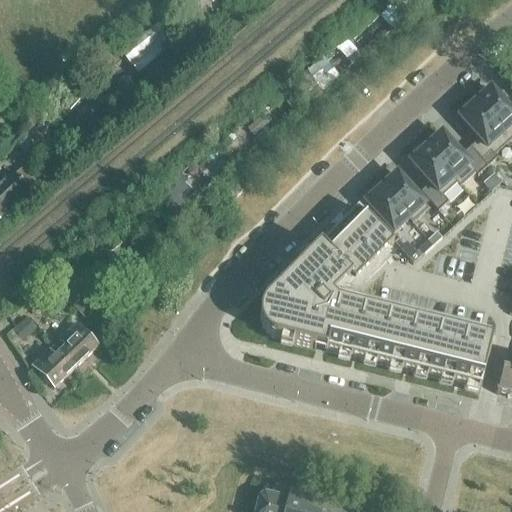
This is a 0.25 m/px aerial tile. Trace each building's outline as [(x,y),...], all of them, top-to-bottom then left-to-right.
[(191,51),(200,61),(211,52),(201,42),(191,51)] [(490,90),(474,105),(509,143),(511,140),(511,110),(510,112),(490,90)] [(462,115),(459,118),(479,140),(470,149),(487,168),(497,159),(495,156),(509,143),(474,105),(471,107),(470,106),(461,114),(462,115)] [(441,135),(424,150),(456,185),(459,188),(474,175),(477,177),(487,168),(470,149),(461,157),(441,135)] [(410,163),(409,164),(429,186),(420,194),(438,213),(448,204),(442,197),(456,185),(424,150),(410,163)] [(383,187),(380,190),(408,222),(411,225),(428,210),(396,175),(392,179),(391,177),(382,185),(383,187)] [(0,189),(0,217),(2,219),(28,195),(22,188),(26,184),(22,180),(18,184),(12,178),(0,189)] [(233,201),(242,193),(231,182),(223,190),(233,201)] [(380,190),(364,204),(393,236),(408,222),(380,190)] [(260,316),(260,318),(260,321),(261,324),(261,326),(263,329),(264,331),(266,333),(268,335),(270,337),(272,338),(274,339),(277,340),(280,341),(292,344),(315,350),(323,352),(338,355),(350,358),(389,368),(401,371),(440,381),(452,384),(480,391),(492,342),(338,304),(336,303),(332,299),(342,289),(350,281),(354,285),(393,246),(358,211),(356,212),(347,221),(337,231),(329,240),(310,258),(301,267),(278,290),(267,301),(266,301),(265,303),(263,306),(262,308),(261,310),(260,313),(260,316)] [(436,234),(427,242),(433,248),(441,240),(436,234)] [(427,242),(419,250),(424,256),(433,248),(427,242)] [(408,247),(400,254),(412,266),(420,259),(414,253),(408,247)] [(94,311),(91,308),(84,299),(74,307),(85,320),(94,311)] [(28,321),(15,330),(21,340),(34,331),(28,321)] [(66,348),(61,353),(76,369),(97,349),(83,333),(82,334),(76,328),(61,342),(66,348)] [(33,367),(34,369),(39,373),(38,374),(53,390),(76,369),(61,353),(55,358),(50,353),(33,367)] [(511,399),(511,374),(511,377),(502,374),(497,394),(496,394),(496,395),(511,399)] [(355,511),(290,496),(291,492),(273,487),(270,498),(265,496),(260,499),(256,511),(355,511)]
